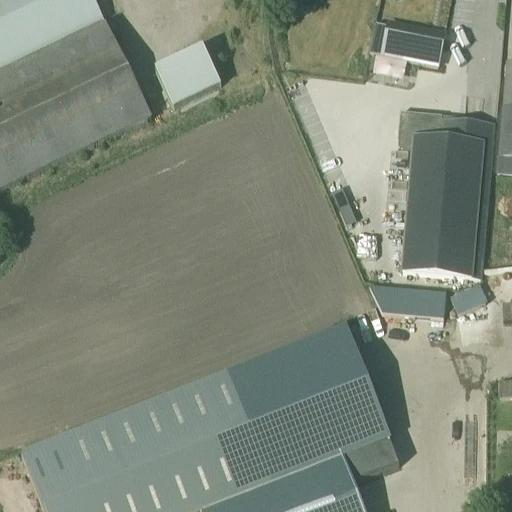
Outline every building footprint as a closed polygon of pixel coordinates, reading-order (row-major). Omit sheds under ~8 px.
[(0,0),(0,74),(102,25),(90,0),(0,0)] [(218,18),(225,0),(207,0),(203,11),(218,18)] [(384,33),(379,63),(436,74),(443,41),(385,29),(384,33)] [(169,115),(217,92),(197,50),(149,74),(169,115)] [(511,178),(511,67),(506,67),(497,177),(511,178)] [(157,92),(142,100),(152,118),(166,110),(157,92)] [(400,117),(398,141),(405,142),(404,152),(410,153),(400,278),(481,285),(495,129),(440,124),(441,121),(400,117)] [(369,291),(382,320),(443,325),(445,298),(369,291)] [(478,291),(450,303),(457,320),(485,308),(478,291)] [(229,378),(21,460),(41,511),(363,511),(354,489),(398,471),(389,446),(344,464),(273,491),(229,378)] [(511,386),(499,386),(499,402),(511,402),(511,386)]
